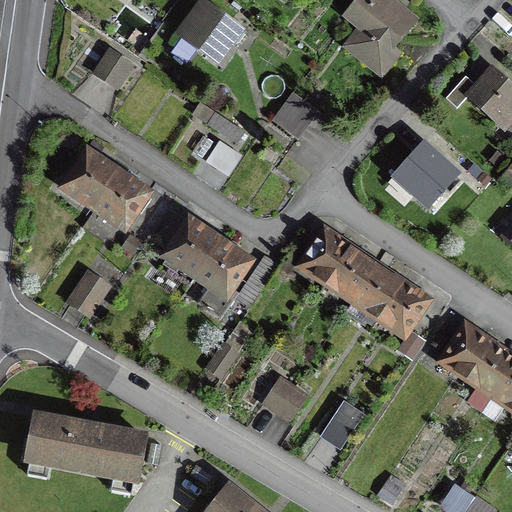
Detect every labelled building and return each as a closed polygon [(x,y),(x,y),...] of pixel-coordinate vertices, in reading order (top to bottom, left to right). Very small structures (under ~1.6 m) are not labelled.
[(362,29),(348,47),(381,74),(397,54),(391,50),(414,21),(387,0),(359,0),(346,17),(362,29)] [(203,4),(179,36),(220,67),(233,49),(229,46),(240,32),(203,4)] [(65,18),(55,18),(55,31),(64,32),(65,18)] [(106,81),(116,66),(128,74),(133,66),(110,50),(95,73),(106,81)] [(457,109),(468,96),(497,123),(505,130),(511,122),(511,87),(493,70),(477,87),(466,77),(446,99),(457,109)] [(293,94),(283,107),(309,126),(319,112),(293,94)] [(299,140),(309,126),(283,107),(273,121),(299,140)] [(245,135),(206,109),(199,119),(238,144),(245,135)] [(204,136),(193,151),(203,158),(214,142),(204,136)] [(214,142),(203,158),(222,171),(237,151),(217,137),(214,142)] [(398,174),(414,188),(411,191),(429,207),(457,175),(424,145),(398,174)] [(64,188),(95,209),(118,173),(88,153),(64,188)] [(118,173),(95,209),(124,229),(148,194),(118,173)] [(196,277),(220,242),(189,221),(166,257),(168,258),(164,265),(191,284),(196,277)] [(511,225),(503,236),(511,243),(511,225)] [(327,284),(351,248),(325,231),(301,266),(327,284)] [(227,296),(250,262),(220,242),(196,277),(211,287),(200,304),(221,318),(233,300),(227,296)] [(352,301),(377,266),(351,248),(327,284),(352,301)] [(369,313),(379,319),(403,283),(377,266),(352,301),(353,302),(347,311),(363,322),(369,313)] [(90,276),(72,303),(88,314),(107,287),(90,276)] [(403,283),(379,319),(404,336),(429,301),(403,283)] [(467,379),(491,343),(465,326),(441,361),(467,379)] [(493,396),(511,367),(511,357),(491,343),(467,379),(493,396)] [(238,353),(224,344),(207,369),(221,378),(238,353)] [(511,409),(511,367),(493,396),(511,409)] [(264,404),(277,413),(294,388),(281,379),(264,404)] [(294,388),(277,413),(290,422),(307,396),(294,388)] [(344,403),(322,437),(340,449),(362,415),(344,403)] [(28,459),(137,480),(145,437),(36,417),(28,459)] [(260,511),(229,487),(209,511),(260,511)] [(495,511),(497,510),(476,496),(465,511),(495,511)]
